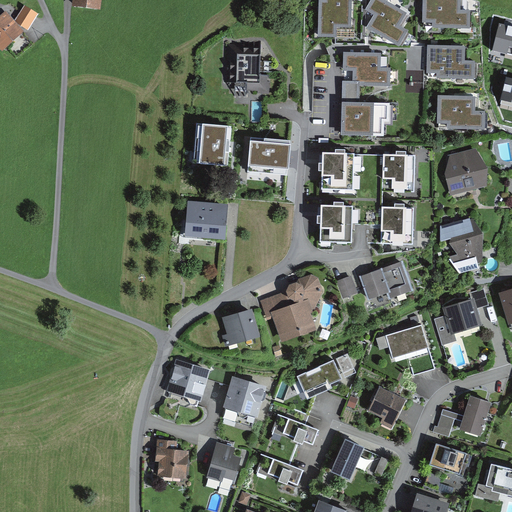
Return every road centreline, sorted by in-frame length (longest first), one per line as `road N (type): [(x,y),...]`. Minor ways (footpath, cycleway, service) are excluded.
road 1 (residential): [(135,511),(140,420),(169,338),(183,322),(296,258),(306,114)]
road 2 (track): [(50,285),(73,0)]
road 3 (residential): [(386,511),(436,399),(511,369)]
road 4 (track): [(169,338),(0,268)]
road 5 (unknown): [(306,114),(350,54),(410,73)]
